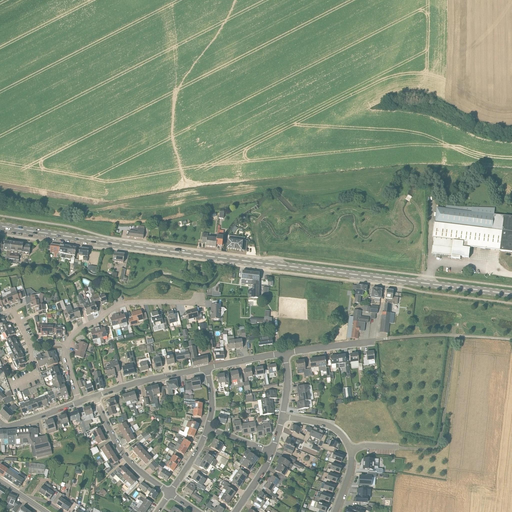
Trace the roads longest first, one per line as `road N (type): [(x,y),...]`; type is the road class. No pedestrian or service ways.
road 1 (primary): [(511,294),(0,225)]
road 2 (track): [(398,447),(430,449),(440,441),(455,335)]
road 3 (residential): [(66,345),(124,302),(197,302)]
road 4 (unclassified): [(386,338),(511,339)]
road 5 (residential): [(169,492),(130,462),(95,396)]
